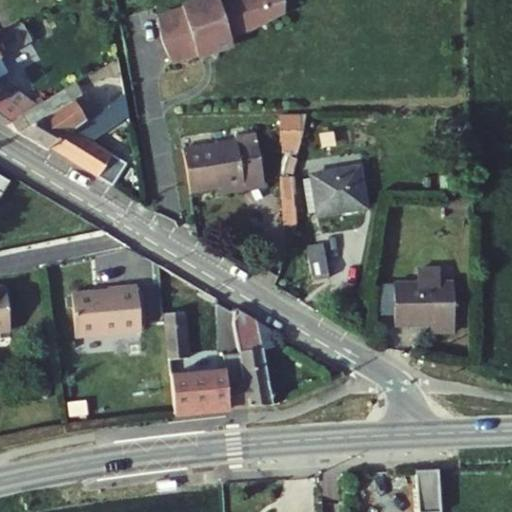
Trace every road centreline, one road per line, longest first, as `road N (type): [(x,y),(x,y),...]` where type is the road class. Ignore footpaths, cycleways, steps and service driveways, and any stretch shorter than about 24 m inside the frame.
road 1 (residential): [(363,357),(0,145)]
road 2 (tertiary): [(0,482),(103,461),(347,438)]
road 3 (residential): [(450,433),(419,387),(363,357)]
